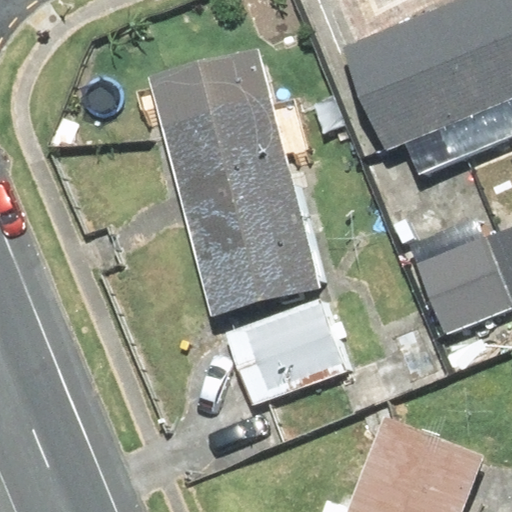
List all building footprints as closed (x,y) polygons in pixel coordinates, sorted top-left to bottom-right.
[(511,0),(482,0),(351,54),(395,161),(511,112),(511,0)] [(268,50),(152,81),(218,322),(333,291),(268,50)] [(511,223),(412,266),(442,334),(511,304),(511,223)] [(324,301),(228,336),(255,411),(351,377),(324,301)] [(473,511),(492,464),(395,428),(362,511),(473,511)]
